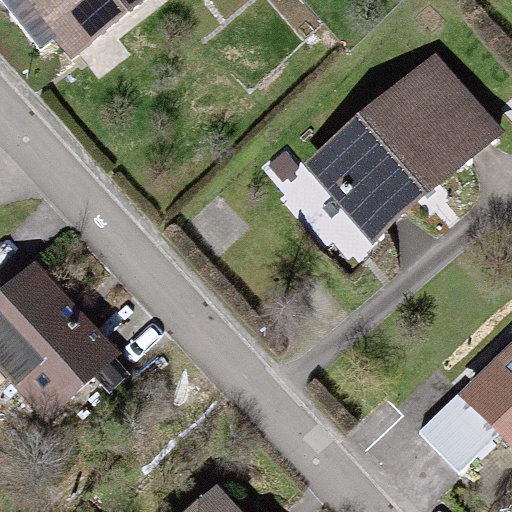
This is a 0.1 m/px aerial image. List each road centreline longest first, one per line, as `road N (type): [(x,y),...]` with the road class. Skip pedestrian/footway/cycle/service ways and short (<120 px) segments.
road 1 (residential): [(372,511),(0,103)]
road 2 (unknown): [(338,475),(511,318)]
